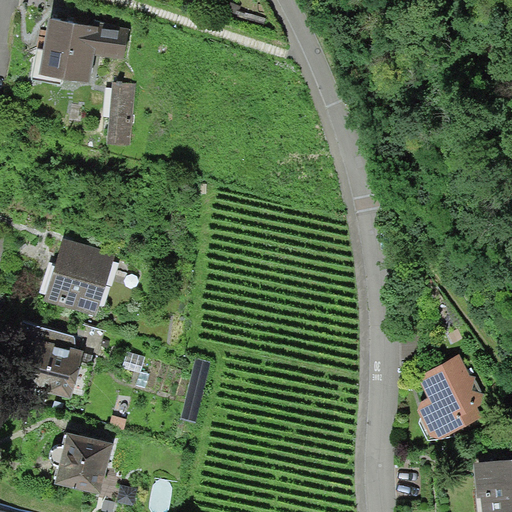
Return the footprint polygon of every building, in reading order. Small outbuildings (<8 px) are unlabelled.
[(103,20),(53,12),(43,74),(94,82),(99,47),(130,52),(133,34),(101,29),(103,20)] [(115,253),(66,238),(47,301),(96,316),(115,253)] [(452,356),(426,373),(423,380),(429,399),(418,410),(435,440),(475,418),(465,399),(474,389),(452,356)] [(67,432),(54,483),(100,494),(113,443),(67,432)] [(511,511),(511,455),(477,462),(485,511),(511,511)]
